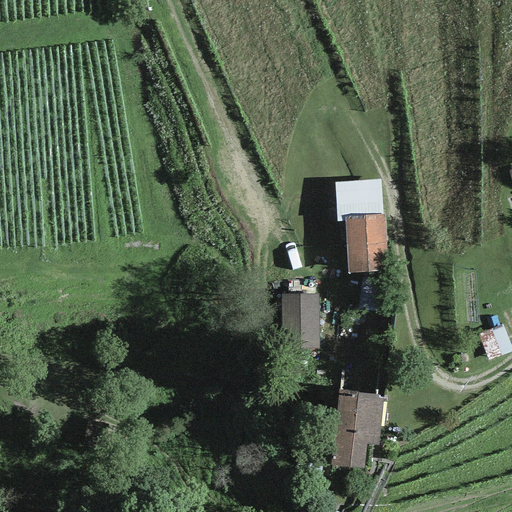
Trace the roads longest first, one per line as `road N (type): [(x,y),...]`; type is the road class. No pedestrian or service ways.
road 1 (track): [(511,358),(453,393),(427,386),(408,342),(381,165),(362,134),(338,116),(314,113),(230,129)]
road 2 (track): [(176,0),(281,232)]
